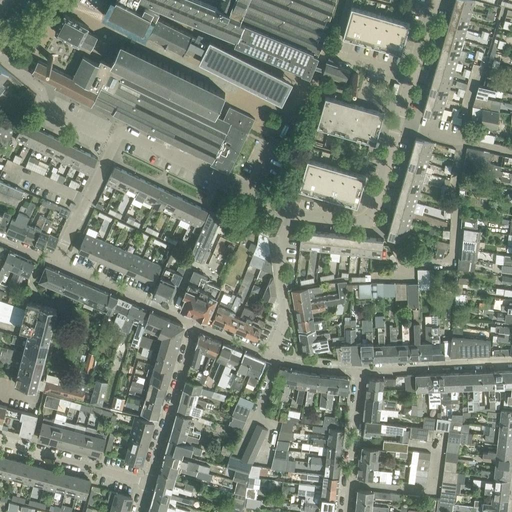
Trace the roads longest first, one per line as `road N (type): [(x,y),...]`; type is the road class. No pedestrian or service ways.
road 1 (residential): [(294,212),(127,133),(114,140)]
road 2 (residential): [(398,123),(367,220),(294,212)]
road 3 (residential): [(148,483),(193,323)]
road 4 (residential): [(148,483),(0,442)]
road 5 (residential): [(360,370),(511,360)]
road 6 (residential): [(55,262),(193,323)]
road 7 (residential): [(270,355),(283,321),(279,254),(294,212)]
road 8 (residential): [(114,140),(45,107),(41,90),(0,55)]
road 9 (residential): [(360,370),(346,511)]
road 10 (residential): [(55,262),(114,140)]
road 11 (residential): [(433,0),(398,123)]
